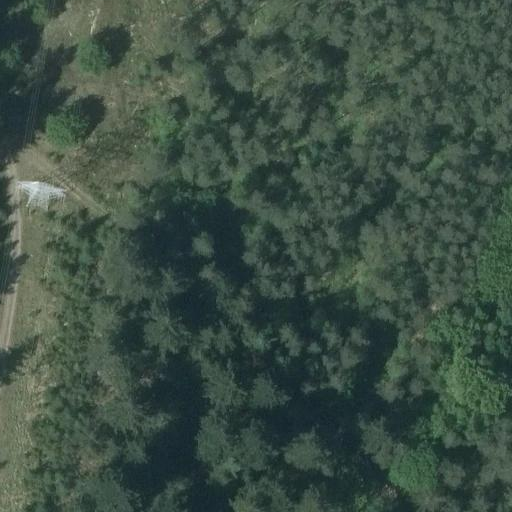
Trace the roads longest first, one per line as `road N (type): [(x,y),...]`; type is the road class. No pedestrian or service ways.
road 1 (track): [(3,134),(397,511)]
road 2 (track): [(0,131),(9,201),(0,330)]
